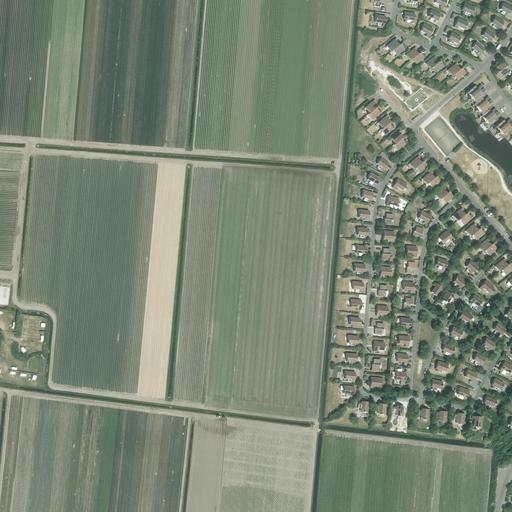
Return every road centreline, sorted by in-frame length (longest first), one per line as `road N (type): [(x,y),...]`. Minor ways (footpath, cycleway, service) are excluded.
road 1 (track): [(338,163),(28,140),(28,148)]
road 2 (track): [(337,172),(352,0)]
